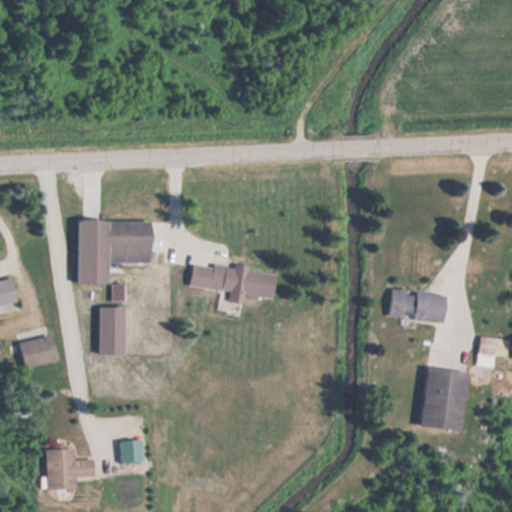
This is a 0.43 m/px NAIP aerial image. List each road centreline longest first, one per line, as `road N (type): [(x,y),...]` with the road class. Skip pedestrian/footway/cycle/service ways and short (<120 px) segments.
road 1 (residential): [(0,163),(334,148)]
road 2 (residential): [(381,146),(511,141)]
